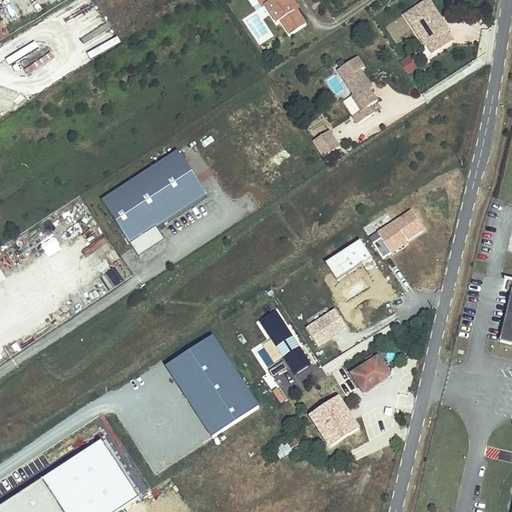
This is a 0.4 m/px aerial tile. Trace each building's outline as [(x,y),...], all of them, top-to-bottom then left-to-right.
[(294,27),(296,31),(306,24),(296,10),(295,11),(287,0),(266,0),(269,3),(265,6),(277,23),(280,21),(288,32),(294,27)] [(298,9),(292,0),(287,0),(295,11),(296,10),(298,9)] [(449,31),(444,23),(440,26),(437,21),(441,19),(428,0),(425,0),(404,14),(426,47),(428,45),(434,41),(440,50),(453,41),(447,33),(449,31)] [(434,41),(428,45),(434,54),(440,50),(434,41)] [(358,124),(375,113),(370,106),(378,101),(370,90),(367,85),(370,84),(361,71),(364,68),(358,57),(338,70),(354,95),(352,96),(361,111),(353,117),(358,124)] [(407,73),(415,68),(409,59),(401,64),(407,73)] [(337,77),(330,80),(335,91),(341,88),(337,77)] [(324,159),(340,148),(329,131),(313,142),(324,159)] [(139,259),(165,242),(157,229),(207,196),(178,151),(102,201),(139,259)] [(383,259),(404,245),(403,243),(424,230),(411,212),(378,234),(381,239),(373,244),(383,259)] [(511,287),(500,340),(511,342),(511,287)] [(318,347),(347,328),(335,310),(306,329),(318,347)] [(311,364),(277,312),(260,322),(295,375),(311,364)] [(259,408),(213,337),(166,367),(213,439),(259,408)] [(390,377),(378,358),(352,375),(364,394),(390,377)] [(337,383),(346,378),(343,373),(334,379),(337,383)] [(340,391),(330,398),(334,405),(344,398),(340,391)] [(328,406),(311,417),(323,435),(330,447),(358,429),(342,405),(332,412),(328,406)] [(315,440),(323,435),(311,417),(303,421),(315,440)] [(292,453),(293,455),(303,448),(295,435),(273,448),(280,460),(292,453)] [(0,511),(63,511),(43,480),(0,507),(0,511)]
